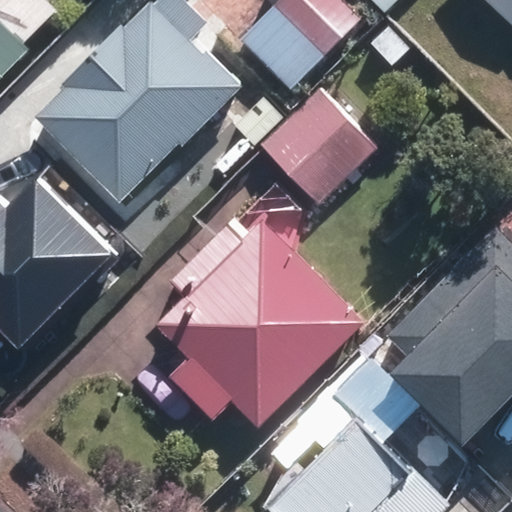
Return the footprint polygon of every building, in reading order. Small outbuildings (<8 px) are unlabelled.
[(66,83),(35,113),(121,199),(180,141),(183,144),(243,84),(204,44),(199,49),(187,36),(206,17),(189,0),(156,0),(153,3),(150,0),(149,0),(125,24),(123,22),(63,81),(66,83)] [(343,0),(281,0),(242,40),(290,88),(361,18),(343,0)] [(511,0),(491,0),(511,19),(511,0)] [(0,77),(32,46),(0,14),(0,77)] [(318,87),(262,142),(321,201),(377,145),(318,87)] [(185,294),(158,320),(190,352),(169,373),(211,414),(232,394),(261,422),(364,319),(262,217),(243,236),(228,221),(170,279),(185,294)] [(439,511),(451,501),(360,411),(306,465),(295,453),(265,503),(274,511),(439,511)]
